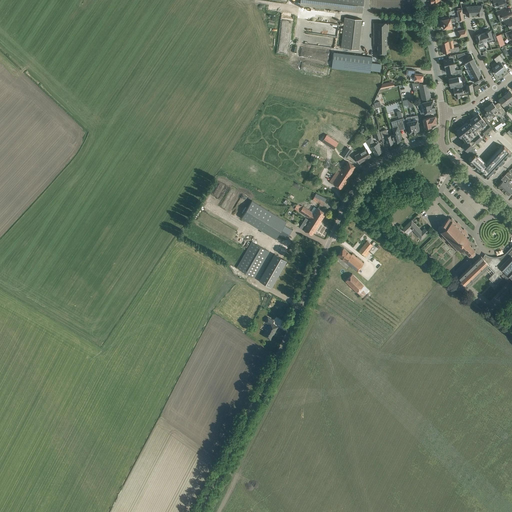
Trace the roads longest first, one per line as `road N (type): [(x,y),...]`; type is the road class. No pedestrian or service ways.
road 1 (unclassified): [(197,511),(364,174),(398,151),(442,141)]
road 2 (track): [(347,202),(461,289)]
